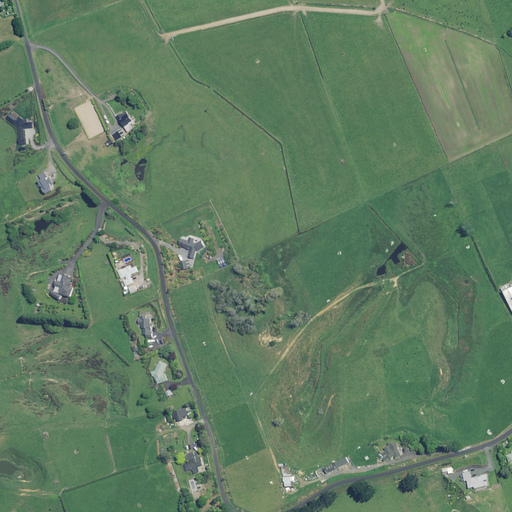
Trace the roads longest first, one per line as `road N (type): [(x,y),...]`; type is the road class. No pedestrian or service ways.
road 1 (unclassified): [(234,511),(173,333),(153,243),(59,151),(15,0)]
road 2 (unclassified): [(286,511),(340,482),(475,448),(511,430)]
